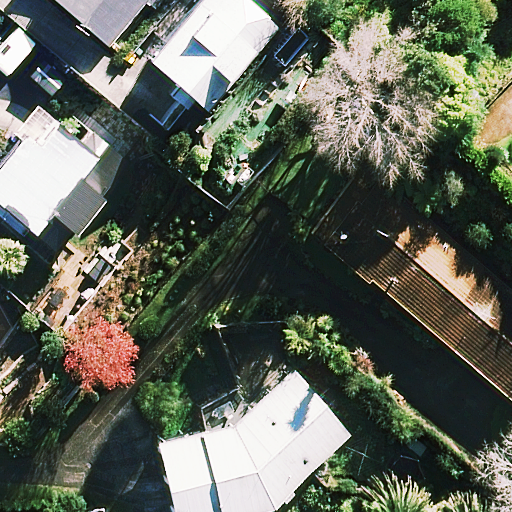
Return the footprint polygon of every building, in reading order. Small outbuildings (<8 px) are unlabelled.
[(143,0),(145,0),(153,6),(157,0),(56,0),(105,43),(143,0)] [(191,0),(146,55),(169,75),(160,85),(184,106),(193,95),(207,106),(277,21),(251,0),(191,0)] [(127,161),(87,125),(57,159),(23,129),(0,155),(0,201),(52,247),(127,161)] [(511,292),(363,171),(312,234),(511,397),(511,292)] [(167,511),(199,511),(269,499),(346,432),(290,366),(228,419),(152,434),(167,511)]
